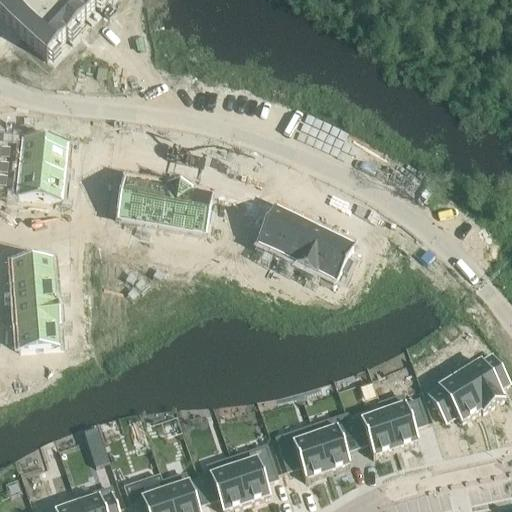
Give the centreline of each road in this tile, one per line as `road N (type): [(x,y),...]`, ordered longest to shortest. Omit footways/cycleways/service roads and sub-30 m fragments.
road 1 (residential): [(511,328),(449,254),(331,172),(202,127),(75,119),(0,97)]
road 2 (residential): [(511,466),(394,494),(360,511)]
